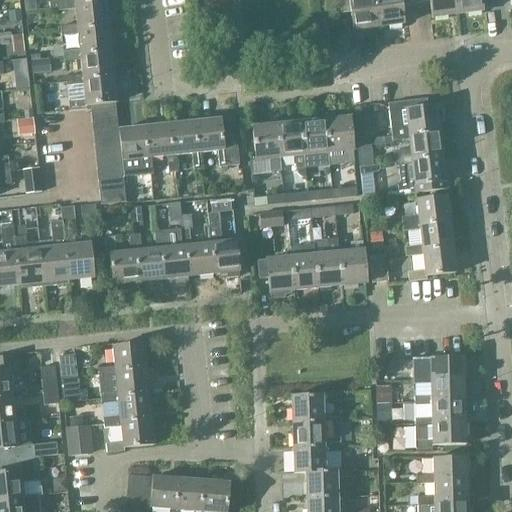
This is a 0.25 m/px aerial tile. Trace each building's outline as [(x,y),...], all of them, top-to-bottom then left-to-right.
[(33,0),(22,0),(24,12),(35,11),(33,0)] [(58,12),(74,9),(74,5),(103,3),(103,0),(56,0),(56,3),(48,4),(49,9),(57,8),(58,12)] [(377,28),(373,0),(332,0),(334,15),(349,13),(352,31),(377,28)] [(415,6),(415,4),(413,5),(412,0),(373,0),(377,28),(402,24),(400,8),(415,6)] [(456,15),(453,0),(412,0),(413,5),(415,4),(429,2),(431,19),(456,15)] [(453,0),(456,15),(481,12),(479,0),(453,0)] [(106,28),(103,3),(74,5),(74,9),(76,25),(59,26),(60,36),(77,34),(76,31),(106,28)] [(20,18),(19,9),(9,11),(10,19),(20,18)] [(109,53),(106,28),(76,31),(77,34),(79,49),(62,51),(63,61),(80,59),(79,56),(109,53)] [(23,53),(21,35),(10,37),(12,54),(23,53)] [(112,78),(109,53),(79,56),(80,59),(81,74),(65,76),(66,86),(82,84),(82,81),(112,78)] [(49,73),(47,59),(30,61),(31,75),(49,73)] [(118,77),(112,78),(82,81),(82,84),(84,100),(67,102),(69,112),(86,110),(86,106),(88,106),(90,122),(115,119),(113,103),(115,102),(113,90),(119,90),(118,77)] [(14,91),(28,90),(26,80),(13,81),(14,91)] [(391,142),(408,140),(408,136),(438,133),(437,122),(440,121),(441,119),(440,111),(438,109),(435,109),(435,107),(427,108),(426,100),(387,105),(391,142)] [(342,165),(352,164),(348,117),(324,120),(327,154),(328,164),(341,163),(342,165)] [(33,135),(32,119),(15,121),(16,137),(33,135)] [(116,131),(115,119),(90,122),(91,134),(116,131)] [(234,119),(198,123),(201,154),(217,152),(218,167),(238,165),(234,119)] [(324,120),(299,122),(303,157),(304,167),(328,164),(327,154),(324,120)] [(303,157),(299,122),(276,124),(280,159),(293,158),(294,170),(304,169),(304,167),(303,157)] [(203,169),(201,154),(198,123),(173,125),(176,156),(192,155),(193,170),(203,169)] [(280,159),(276,124),(252,127),(256,161),(280,159)] [(178,172),(176,156),(173,125),(147,128),(150,159),(167,157),(168,173),(178,172)] [(152,175),(150,159),(147,128),(116,131),(118,143),(119,155),(120,162),(141,160),(143,176),(152,175)] [(118,143),(116,131),(91,134),(93,146),(118,143)] [(399,166),(411,165),(411,161),(441,158),(438,133),(408,136),(408,140),(410,151),(393,153),(395,166),(399,166)] [(371,155),(369,141),(356,142),(358,157),(371,155)] [(119,155),(118,143),(93,146),(94,158),(119,155)] [(120,167),(120,162),(119,155),(94,158),(95,169),(120,167)] [(441,159),(441,158),(411,161),(411,165),(399,166),(401,182),(397,187),(398,192),(409,191),(409,195),(450,190),(446,159),(441,159)] [(0,160),(0,172),(8,171),(7,159),(0,160)] [(121,179),(120,167),(95,169),(97,182),(121,179)] [(37,170),(23,171),(26,194),(40,193),(37,170)] [(0,186),(10,185),(8,171),(0,172),(0,186)] [(307,190),(308,173),(295,173),(294,190),(307,190)] [(123,191),(121,179),(97,182),(98,194),(123,191)] [(338,199),(354,198),(353,189),(337,191),(338,199)] [(124,204),(123,191),(98,194),(99,206),(124,204)] [(314,202),(332,200),(331,191),(313,193),(314,202)] [(290,204),(308,202),(307,193),(289,195),(290,204)] [(283,196),(265,198),(253,199),(254,207),(266,206),(266,207),(284,205),(283,196)] [(401,232),(419,230),(418,226),(449,223),(446,197),(416,201),(417,216),(399,218),(401,232)] [(369,213),(379,211),(378,202),(368,203),(369,213)] [(352,215),(351,206),(334,208),(335,217),(352,215)] [(72,207),(60,208),(62,223),(63,234),(74,233),(72,207)] [(328,217),(327,208),(310,210),(311,219),(328,217)] [(304,220),(303,211),(285,212),(286,221),(304,220)] [(282,227),(281,213),(258,215),(260,230),(282,227)] [(50,242),(38,243),(39,250),(43,284),(43,288),(68,285),(67,281),(64,248),(63,234),(62,223),(48,224),(50,242)] [(452,248),(449,223),(418,226),(419,230),(421,246),(404,248),(405,257),(422,255),(422,252),(452,248)] [(14,253),(18,286),(19,290),(43,288),(43,284),(39,250),(38,243),(37,229),(24,230),(24,227),(12,228),(14,253)] [(204,228),(206,245),(209,245),(213,275),(222,274),(223,279),(239,277),(235,242),(220,244),(219,227),(204,228)] [(0,254),(0,288),(18,286),(14,253),(12,228),(0,230),(2,254),(0,254)] [(213,275),(209,245),(206,245),(190,247),(188,230),(178,231),(180,248),(184,248),(188,278),(213,275)] [(159,250),(162,281),(173,280),(174,284),(186,283),(186,278),(188,278),(184,248),(180,248),(178,231),(154,234),(155,251),(159,250)] [(381,249),(380,233),(368,234),(369,250),(381,249)] [(162,281),(159,250),(155,251),(139,252),(138,235),(129,237),(130,253),(133,253),(137,284),(162,281)] [(137,284),(133,253),(130,253),(115,255),(113,238),(103,240),(105,256),(108,256),(112,286),(137,284)] [(341,288),(338,254),(336,239),(325,240),(326,255),(314,256),(317,291),(341,288)] [(350,252),(338,254),(341,288),(365,286),(361,242),(349,244),(350,252)] [(89,245),(64,248),(67,281),(92,279),(89,245)] [(455,273),(452,248),(422,252),(422,255),(424,271),(407,273),(409,282),(425,280),(425,277),(455,273)] [(317,291),(314,256),(290,258),(293,293),(317,291)] [(370,284),(386,282),(384,257),(368,258),(370,284)] [(293,293),(290,258),(266,260),(266,261),(257,262),(259,279),(267,278),(269,295),(270,295),(271,301),(284,300),(284,294),(293,293)] [(98,379),(114,377),(114,373),(145,370),(143,345),(111,348),(113,368),(97,369),(98,379)] [(57,358),(60,380),(75,378),(73,356),(57,358)] [(0,398),(12,397),(9,371),(16,371),(15,358),(0,359),(0,398)] [(413,385),(429,384),(430,381),(462,380),(461,359),(429,359),(429,376),(413,376),(413,385)] [(39,369),(41,394),(56,392),(53,367),(39,369)] [(148,395),(145,370),(114,373),(114,377),(116,393),(100,394),(101,404),(117,402),(116,399),(148,395)] [(463,402),(462,380),(430,381),(429,384),(413,385),(414,407),(430,406),(430,403),(463,402)] [(390,404),(390,387),(374,387),(374,405),(390,404)] [(74,390),(61,392),(62,403),(76,402),(74,390)] [(57,406),(56,392),(41,394),(43,407),(57,406)] [(290,397),(291,421),(322,420),(322,419),(320,403),(338,402),(337,393),(320,394),(320,396),(290,397)] [(150,421),(148,395),(116,399),(117,402),(118,418),(102,420),(103,429),(120,428),(119,424),(150,421)] [(0,423),(14,422),(12,397),(0,398),(0,423)] [(430,428),(431,425),(463,424),(463,417),(469,417),(469,403),(463,403),(463,402),(430,403),(430,406),(414,407),(415,429),(430,428)] [(391,423),(390,405),(375,406),(375,423),(391,423)] [(37,413),(40,427),(51,425),(49,411),(37,413)] [(322,419),(322,420),(291,421),(292,449),(323,448),(323,443),(339,443),(339,427),(339,418),(322,419)] [(153,446),(150,421),(119,424),(120,428),(121,444),(105,445),(106,454),(124,452),(124,449),(153,446)] [(17,448),(14,422),(0,423),(0,449),(4,449),(6,462),(37,458),(57,456),(56,444),(17,448)] [(464,446),(463,424),(431,425),(430,428),(415,429),(414,441),(415,450),(431,449),(431,447),(464,446)] [(64,429),(66,449),(80,448),(80,443),(89,442),(87,427),(64,429)] [(391,442),(391,428),(378,428),(378,442),(391,442)] [(371,449),(371,438),(359,439),(359,449),(371,449)] [(339,443),(323,443),(323,448),(292,449),(293,474),(304,474),(324,473),(324,471),(323,453),(339,453),(339,443)] [(39,479),(37,458),(6,462),(7,474),(0,474),(0,500),(22,498),(20,481),(39,479)] [(416,485),(432,484),(432,481),(465,480),(464,459),(431,460),(432,476),(415,476),(416,485)] [(335,471),(324,471),(324,473),(304,474),(305,500),(337,499),(337,494),(336,478),(352,478),(351,468),(335,469),(335,471)] [(126,476),(125,488),(149,490),(150,478),(126,476)] [(55,494),(66,493),(65,478),(53,479),(55,494)] [(174,511),(177,481),(151,479),(149,509),(169,511),(178,511),(174,511)] [(466,502),(465,480),(432,481),(432,484),(433,497),(410,498),(408,499),(409,506),(416,506),(416,507),(433,506),(433,503),(466,502)] [(200,511),(202,483),(177,481),(174,511),(178,511),(184,511),(200,511)] [(225,511),(228,485),(202,483),(200,511),(225,511)] [(148,502),(149,490),(125,488),(124,500),(148,502)] [(352,493),(337,494),(337,499),(305,500),(305,511),(337,511),(337,503),(352,503),(352,493)] [(23,511),(22,498),(0,500),(0,511),(23,511)] [(147,511),(148,502),(124,500),(123,511),(147,511)] [(465,511),(466,502),(433,503),(433,506),(416,507),(416,511),(465,511)]
